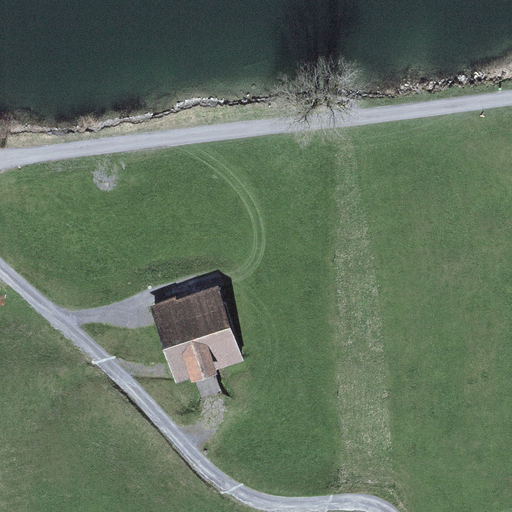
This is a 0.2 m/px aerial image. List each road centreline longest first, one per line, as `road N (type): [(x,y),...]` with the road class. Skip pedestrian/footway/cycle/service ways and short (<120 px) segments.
road 1 (track): [(0,159),(511,100)]
road 2 (track): [(0,270),(241,487),(302,504),(356,499),(373,511)]
